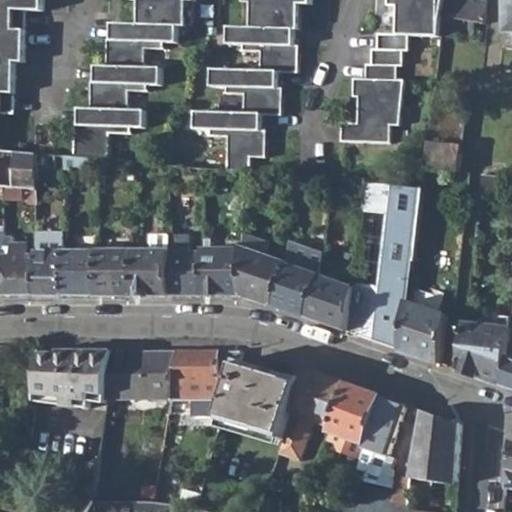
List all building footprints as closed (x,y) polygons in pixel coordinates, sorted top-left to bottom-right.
[(0,0),(0,113),(15,113),(17,62),(26,62),(27,11),(45,10),(45,0),(0,0)] [(75,156),(98,158),(109,159),(110,134),(131,134),(131,128),(146,128),(146,110),(129,109),(130,91),(149,92),(149,85),(163,85),(164,68),(146,67),(147,49),(165,49),(165,44),(180,44),(181,27),(190,27),(190,2),(198,2),(198,0),(141,0),(141,25),(114,24),(114,40),(109,40),(108,66),(98,66),(97,82),(92,82),(92,108),(81,108),(80,125),(76,125),(75,156)] [(229,137),(228,170),(252,173),(252,158),(267,159),(267,132),(263,132),(264,116),(283,117),(284,89),(279,89),(279,74),(300,74),(301,47),(296,47),(297,32),(301,32),(302,6),(314,6),(313,0),(246,0),(247,4),(254,4),(253,29),(230,29),(230,46),(244,46),(245,52),(263,53),(262,72),(214,71),(214,87),(228,87),(228,94),(246,95),(246,114),(197,113),(197,130),(211,131),(211,137),(229,137)] [(359,125),(343,125),(343,144),(391,145),(392,127),(401,127),(406,81),(398,81),(399,67),(404,67),(405,51),(410,52),(411,37),(440,37),(442,0),(393,0),(393,9),(401,9),(400,37),(380,36),(380,52),(375,52),(374,67),(368,67),(368,81),(356,81),(356,99),(360,99),(359,125)] [(445,0),(444,19),(484,22),(484,0),(445,0)] [(461,146),(467,100),(433,96),(427,142),(461,146)] [(75,156),(64,155),(65,169),(74,169),(74,172),(89,172),(89,169),(98,169),(98,158),(75,156)] [(408,304),(421,190),(368,185),(355,290),(350,332),(403,350),(408,304)] [(38,254),(39,295),(67,295),(66,251),(66,234),(52,233),(52,250),(38,250),(38,254)] [(207,295),(206,252),(190,252),(189,237),(170,238),(172,296),(207,295)] [(135,252),(137,296),(172,296),(170,238),(150,238),(151,253),(135,252)] [(66,251),(67,295),(102,295),(100,252),(66,251)] [(135,252),(100,252),(102,295),(137,296),(135,252)] [(207,295),(244,295),(243,252),(206,252),(207,295)] [(244,295),(276,307),(286,266),(243,252),(244,295)] [(4,254),(5,295),(39,295),(38,254),(4,254)] [(276,307),(309,318),(320,277),(286,266),(276,307)] [(309,318),(350,332),(355,290),(320,277),(309,318)] [(408,304),(403,350),(444,365),(449,318),(408,304)] [(465,325),(460,370),(504,385),(508,343),(510,331),(465,325)] [(111,398),(118,352),(66,351),(65,355),(46,354),(39,400),(93,407),(94,400),(110,402),(111,398)] [(172,399),(179,353),(118,352),(111,398),(172,399)] [(225,416),(239,362),(242,354),(179,353),(172,399),(170,414),(225,416)] [(284,440),(303,381),(239,362),(225,416),(223,422),(284,440)] [(333,431),(347,387),(305,374),(303,381),(284,440),(279,457),(300,464),(313,424),(333,431)] [(370,442),(385,400),(347,387),(333,431),(370,442)] [(370,442),(357,477),(382,487),(408,408),(385,400),(370,442)] [(426,414),(415,483),(458,487),(463,425),(426,414)] [(86,511),(93,501),(101,457),(94,462),(75,458),(71,491),(63,503),(75,511),(86,511)] [(410,511),(411,510),(394,505),(396,493),(382,487),(357,477),(345,511),(410,511)] [(400,485),(396,493),(394,505),(411,510),(414,488),(400,485)]
